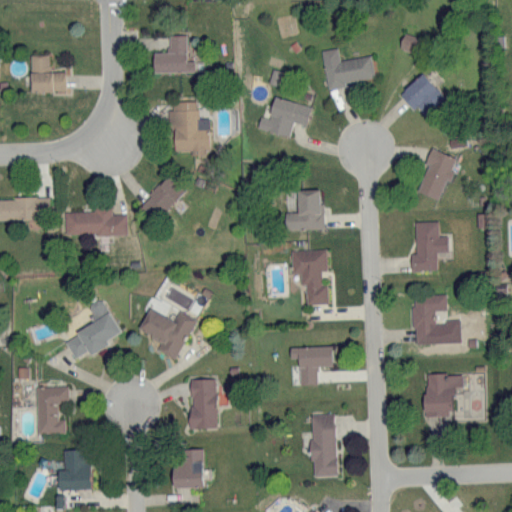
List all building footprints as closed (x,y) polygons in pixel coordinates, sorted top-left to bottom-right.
[(417,35),(403,31),(399,46),(414,50),(417,35)] [(186,33),(168,33),(168,50),(153,50),(153,70),(194,69),(194,59),(186,59),(186,33)] [(64,69),(49,70),(49,53),(30,53),(30,89),(65,89),(64,69)] [(374,76),(371,54),(323,59),(326,87),(345,85),(344,79),(374,76)] [(425,112),(444,94),(422,70),(399,92),(413,107),(417,104),(425,112)] [(311,105),(274,94),(268,117),(260,114),(257,126),(288,135),(293,120),(305,123),(311,105)] [(171,99),(172,108),(168,108),(168,125),(173,125),(174,149),(191,148),(191,154),(209,153),(208,116),(197,117),(197,99),(171,99)] [(455,156),(431,146),(424,161),(428,163),(417,189),(438,198),(451,168),(450,168),(455,156)] [(184,187),(168,173),(140,204),(155,218),(184,187)] [(322,227),(321,187),(297,188),(298,210),(285,211),(285,228),(322,227)] [(0,195),(0,217),(27,218),(26,226),(41,226),(41,211),(48,212),(49,196),(0,195)] [(126,212),(111,213),(111,204),(94,205),(94,209),(64,210),(65,234),(126,232),(126,212)] [(414,220),(415,252),(411,252),(411,269),(436,268),(436,250),(448,249),(447,234),(438,234),(437,219),(414,220)] [(290,249),(291,272),(299,271),(300,283),(305,282),(306,302),(327,302),(327,281),(321,282),(320,269),(326,269),(325,248),(290,249)] [(446,309),(446,292),(412,293),(414,342),(434,342),(434,309),(446,309)] [(74,356),(87,348),(90,353),(108,342),(106,338),(120,330),(101,296),(86,304),(95,320),(64,338),(74,356)] [(195,317),(178,309),(174,318),(148,306),(138,328),(161,339),(156,349),(176,357),(195,317)] [(299,382),(317,382),(316,364),(332,364),(331,344),(289,345),(290,356),(298,356),(299,382)] [(424,373),(425,414),(452,413),(451,385),(461,385),(461,371),(424,373)] [(215,376),(189,377),(190,426),(216,426),(215,376)] [(67,385),(36,385),(37,431),(64,430),(64,418),(57,418),(57,402),(67,401),(67,385)] [(335,473),(334,412),(310,413),(312,474),(335,473)] [(57,468),(58,487),(90,486),(89,460),(84,460),(84,447),(63,447),(63,468),(57,468)] [(202,485),(203,447),(180,447),(179,459),(173,459),(172,484),(202,485)]
